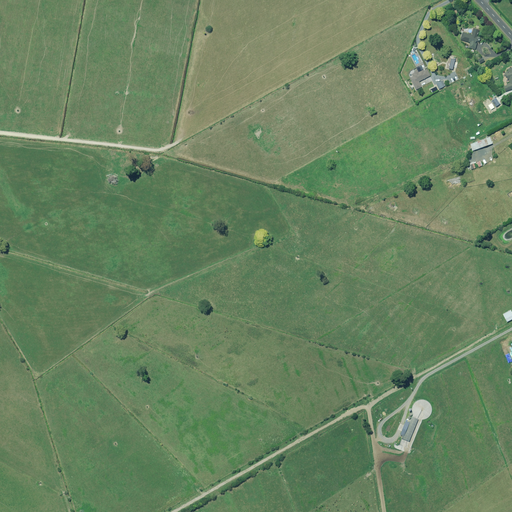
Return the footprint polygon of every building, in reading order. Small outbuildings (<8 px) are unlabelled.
[(481,37),(467,33),(465,41),(471,42),(469,48),(476,49),(478,41),(480,42),(481,37)] [(431,76),(427,69),(424,70),(424,69),(420,71),(419,69),(414,71),(415,73),(412,74),(413,76),(411,78),(417,90),(422,87),(420,82),(431,76)] [(496,97),(492,100),(497,107),(501,103),(496,97)] [(493,143),(491,137),(471,144),(473,151),(493,143)] [(418,419),(413,417),(411,422),(406,421),(400,435),(403,436),(402,438),(410,441),(418,419)]
